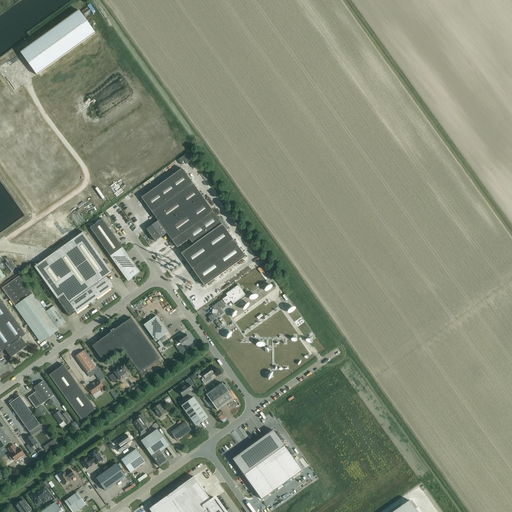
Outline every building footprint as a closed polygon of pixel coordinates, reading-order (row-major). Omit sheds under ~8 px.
[(95,33),(79,10),(20,52),(37,75),(95,33)] [(141,198),(152,212),(193,183),(182,168),(141,198)] [(120,183),(110,189),(112,193),(122,186),(120,183)] [(222,224),(193,183),(152,212),(158,221),(146,229),(154,241),(166,233),(177,248),(189,239),(193,245),(222,224)] [(90,228),(128,281),(140,272),(102,219),(90,228)] [(193,270),(234,241),(222,224),(193,245),(181,254),(193,270)] [(112,273),(83,232),(34,267),(70,317),(76,312),(76,313),(91,303),(92,304),(95,301),(94,301),(113,287),(106,277),(112,273)] [(246,257),(234,241),(193,270),(205,286),(246,257)] [(2,288),(41,343),(59,330),(57,328),(46,312),(20,275),(2,288)] [(224,302),(224,303),(224,304),(225,303),(226,304),(231,301),(233,304),(245,295),(238,285),(226,294),(227,296),(222,299),(224,302)] [(0,298),(0,349),(2,352),(5,349),(11,358),(27,346),(21,338),(26,334),(0,298)] [(208,317),(211,322),(224,313),(220,308),(225,305),(224,304),(224,303),(222,300),(212,307),(215,312),(208,317)] [(46,312),(57,328),(65,322),(54,306),(46,312)] [(155,341),(168,333),(156,316),(144,325),(155,341)] [(160,359),(131,318),(114,330),(114,329),(110,331),(111,331),(111,332),(92,346),(104,362),(122,349),(140,373),(160,359)] [(179,335),(173,338),(177,343),(179,341),(181,344),(189,338),(185,334),(180,337),(179,335)] [(87,373),(95,367),(83,351),(75,357),(87,373)] [(64,365),(49,375),(81,420),(96,409),(64,365)] [(131,374),(124,365),(114,372),(115,374),(113,375),(112,374),(109,376),(113,383),(117,380),(116,379),(118,378),(120,381),(131,374)] [(210,376),(214,373),(209,367),(207,369),(206,368),(205,368),(203,369),(203,370),(204,371),(201,373),(203,375),(202,376),(203,379),(202,380),(205,384),(212,379),(210,377),(210,376)] [(190,386),(194,384),(189,378),(186,381),(188,383),(179,390),(183,397),(193,390),(190,386)] [(93,395),(100,390),(102,392),(106,390),(104,387),(99,380),(88,388),(93,395)] [(54,395),(43,381),(34,388),(36,391),(44,402),(54,395)] [(264,393),(270,387),(265,382),(259,387),(264,393)] [(222,383),(206,394),(218,411),(234,399),(222,383)] [(36,408),(44,402),(36,391),(28,397),(36,408)] [(40,425),(20,396),(9,404),(30,432),(40,425)] [(181,406),(196,426),(208,418),(194,397),(181,406)] [(159,417),(166,412),(160,404),(153,409),(159,417)] [(66,424),(71,420),(67,413),(63,416),(60,411),(54,415),(60,424),(64,421),(66,424)] [(140,438),(147,433),(144,429),(147,427),(145,424),(147,422),(142,414),(137,418),(138,420),(134,423),(140,432),(140,438)] [(191,430),(185,422),(171,432),(176,440),(191,430)] [(0,448),(10,441),(0,426),(0,448)] [(167,460),(161,451),(169,446),(157,429),(141,441),(153,457),(154,458),(159,466),(160,466),(159,466),(167,460)] [(244,475),(285,446),(273,430),(232,459),(244,475)] [(131,441),(126,434),(116,441),(119,445),(116,447),(120,453),(129,446),(127,444),(131,441)] [(37,443),(32,435),(25,440),(29,444),(26,446),(31,453),(34,452),(33,451),(37,448),(35,445),(37,443)] [(12,455),(16,462),(25,456),(20,449),(17,452),(15,450),(16,449),(14,446),(9,450),(12,455)] [(131,473),(145,462),(136,449),(121,460),(131,473)] [(102,460),(95,450),(89,454),(91,457),(87,459),(86,458),(82,462),(87,469),(92,465),(91,464),(95,462),(96,464),(102,460)] [(105,491),(126,476),(116,463),(96,478),(105,491)] [(65,472),(59,477),(64,485),(71,480),(70,479),(74,475),(71,470),(66,473),(65,472)] [(225,511),(215,498),(211,501),(210,500),(194,476),(149,509),(151,511),(225,511)] [(44,486),(32,495),(34,498),(34,499),(34,500),(36,504),(38,504),(42,500),(43,501),(45,499),(47,497),(47,496),(49,494),(44,486)] [(72,511),(75,511),(86,505),(77,492),(65,501),(72,511)] [(15,505),(20,511),(27,511),(31,510),(23,500),(18,503),(16,504),(17,504),(15,505)] [(417,511),(409,500),(392,511),(417,511)] [(62,511),(55,502),(41,511),(62,511)]
